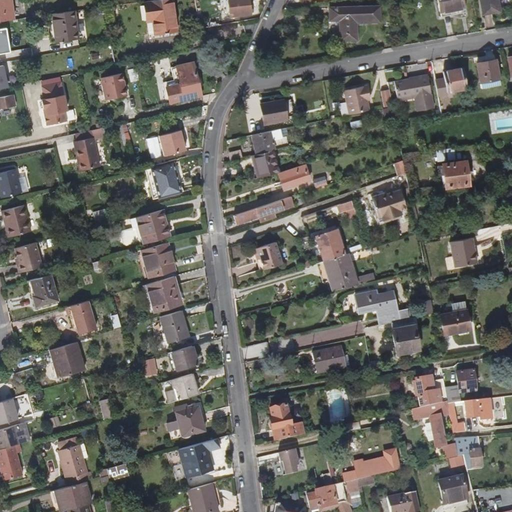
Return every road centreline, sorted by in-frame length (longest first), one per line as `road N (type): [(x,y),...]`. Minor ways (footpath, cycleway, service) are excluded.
road 1 (residential): [(239,80),(211,129),(210,238),(247,511)]
road 2 (residential): [(239,80),(511,34)]
road 3 (unknown): [(210,238),(399,181)]
